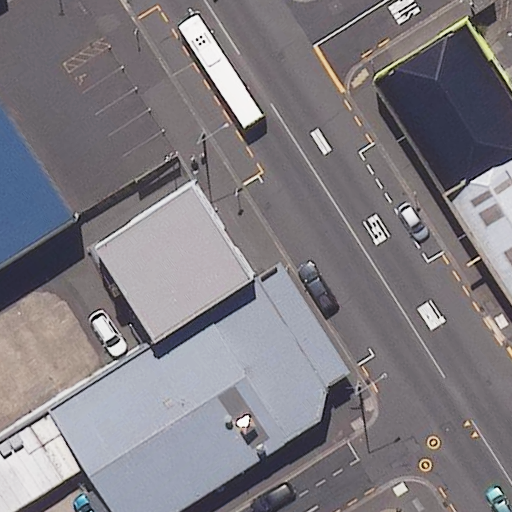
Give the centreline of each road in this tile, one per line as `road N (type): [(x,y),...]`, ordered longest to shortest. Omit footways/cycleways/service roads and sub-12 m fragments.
road 1 (secondary): [(256,80),(464,406)]
road 2 (residential): [(464,406),(292,511)]
road 3 (unclassified): [(256,80),(385,0)]
